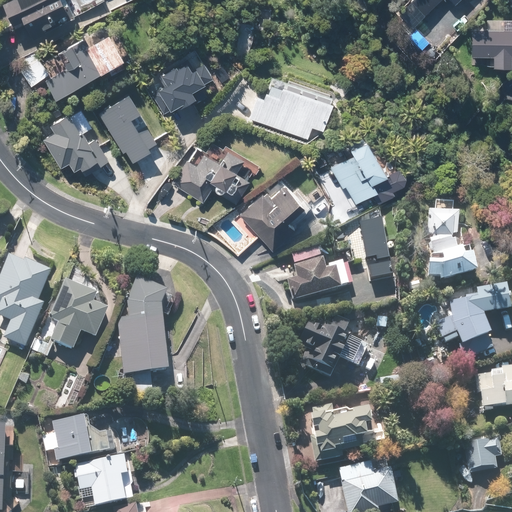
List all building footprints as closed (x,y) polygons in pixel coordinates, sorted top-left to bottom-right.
[(10,0),(4,3),(15,25),(28,19),(37,37),(77,16),(68,0),(10,0)] [(424,0),(432,9),(441,0),(424,0)] [(511,28),(472,28),(472,53),(511,53),(511,28)] [(51,79),(60,95),(129,56),(115,32),(94,44),(90,36),(61,52),(70,68),(51,79)] [(51,73),(35,50),(21,61),(37,83),(51,73)] [(153,92),(165,112),(184,100),(185,102),(201,93),(197,87),(217,74),(208,59),(196,66),(189,55),(161,72),(167,83),(153,92)] [(336,96),(288,80),(284,93),(271,88),(268,96),(260,93),(252,116),(309,136),(314,123),(326,127),(336,96)] [(134,89),(103,108),(127,147),(129,146),(136,157),(154,146),(134,113),(145,107),(134,89)] [(101,155),(73,109),(54,120),(59,127),(47,134),(65,163),(74,157),(78,165),(85,161),(86,164),(101,155)] [(355,151),(331,164),(353,204),(374,193),(379,201),(395,192),(392,187),(404,181),(404,172),(398,162),(386,169),(365,131),(349,140),(355,151)] [(191,156),(174,180),(203,199),(212,186),(237,202),(252,179),(239,170),(247,157),(231,146),(222,159),(208,150),(200,162),(191,156)] [(267,188),(242,212),(275,247),(298,226),(291,218),(309,202),(289,181),(287,183),(283,179),(270,190),(267,188)] [(429,232),(432,240),(430,275),(442,276),(442,279),(480,269),(474,245),(460,248),(457,234),(459,234),(460,211),(431,209),(429,232)] [(359,221),(366,257),(376,256),(377,260),(388,258),(380,217),(359,221)] [(53,273),(13,255),(0,284),(0,302),(3,304),(0,309),(0,314),(13,320),(6,338),(28,347),(47,303),(41,300),(53,273)] [(290,280),(295,299),(344,286),(339,267),(328,270),(325,257),(296,264),(299,277),(290,280)] [(142,276),(131,301),(132,316),(119,317),(125,374),(173,369),(166,305),(172,290),(142,276)] [(100,293),(69,279),(52,318),(61,322),(54,338),(76,348),(83,331),(98,338),(111,308),(96,301),(100,293)] [(452,300),(454,316),(436,323),(445,343),(462,336),(464,343),(459,346),(465,360),(494,348),(488,334),(493,332),(486,313),(511,309),(511,306),(508,283),(477,288),(478,294),(467,296),(468,298),(452,300)] [(351,290),(330,296),(334,308),(355,302),(351,290)] [(317,325),(310,322),(300,344),(308,348),(301,362),(334,377),(343,357),(360,364),(369,344),(352,337),(353,334),(347,331),(352,321),(338,315),(334,325),(320,319),(317,325)] [(387,322),(378,318),(368,342),(377,346),(387,322)] [(53,346),(37,338),(32,349),(48,357),(53,346)] [(482,392),(484,407),(511,403),(511,366),(504,368),(505,375),(494,377),(495,390),(482,392)] [(375,421),(373,406),(336,414),(334,404),(313,408),(318,435),(312,437),(316,460),(344,455),(343,450),(367,445),(365,435),(372,434),(370,422),(375,421)] [(88,414),(54,421),(60,449),(56,450),(58,461),(113,449),(109,431),(102,433),(90,426),(88,414)] [(0,511),(9,511),(11,424),(0,424),(0,511)] [(504,454),(501,437),(467,443),(472,472),(499,467),(497,455),(504,454)] [(127,455),(77,465),(82,490),(94,487),(98,504),(128,498),(124,473),(131,472),(127,455)] [(372,461),(340,468),(349,511),(369,511),(381,509),(380,507),(401,502),(393,467),(374,471),(372,461)] [(115,507),(116,511),(139,511),(138,503),(115,507)]
